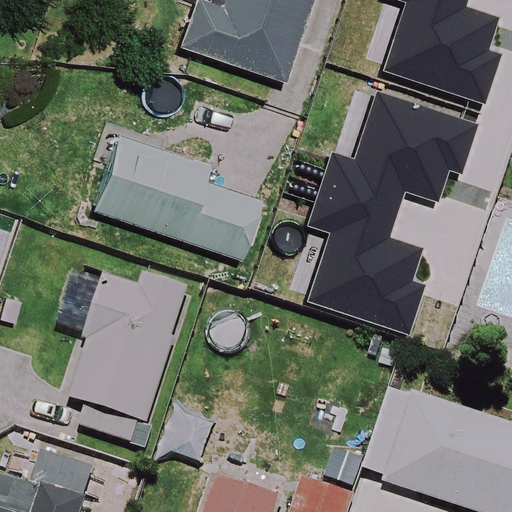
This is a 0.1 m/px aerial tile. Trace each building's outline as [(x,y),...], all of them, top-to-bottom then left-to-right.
[(310,0),(215,0),(213,8),(196,3),(180,50),(282,85),(310,0)] [(503,0),(384,0),(377,24),(485,58),(503,0)] [(486,73),(374,35),(301,249),(413,287),(486,73)] [(311,200),(338,130),(305,118),(278,187),(311,200)] [(206,169),(114,137),(89,212),(237,263),(259,200),(202,181),(206,169)] [(142,279),(138,290),(85,274),(69,327),(82,331),(61,399),(86,406),(79,429),(139,447),(186,292),(142,279)] [(511,511),(511,429),(411,397),(383,484),(471,511),(511,511)] [(79,511),(92,472),(0,444),(0,511),(79,511)] [(279,511),(282,504),(211,480),(200,511),(279,511)] [(297,481),(287,511),(346,511),(351,497),(297,481)]
